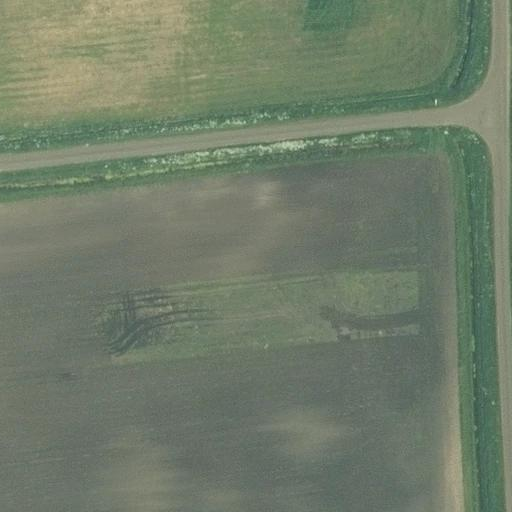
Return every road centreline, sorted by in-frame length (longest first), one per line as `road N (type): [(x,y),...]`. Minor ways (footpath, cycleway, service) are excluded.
road 1 (unclassified): [(0,166),(498,113)]
road 2 (unclassified): [(511,470),(498,113)]
